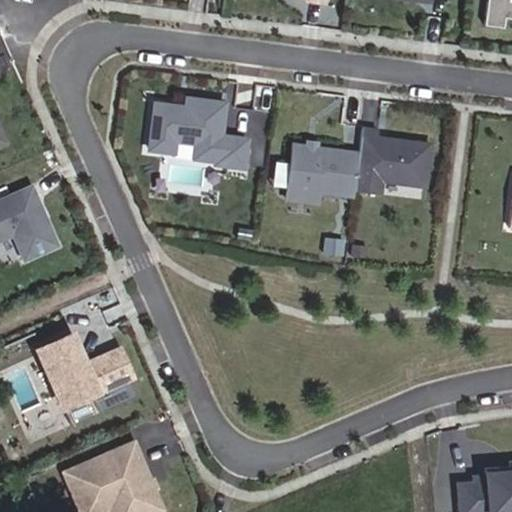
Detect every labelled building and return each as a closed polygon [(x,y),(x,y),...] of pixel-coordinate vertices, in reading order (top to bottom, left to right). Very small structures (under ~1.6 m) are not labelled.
[(511,0),(486,0),(483,28),(502,30),(503,20),(511,21),(511,0)] [(222,140),(227,108),(189,103),(188,112),(157,107),(151,153),(175,156),(176,144),(198,147),(196,162),(218,165),(217,168),(245,171),(249,144),(222,140)] [(423,190),(429,148),(384,142),(381,145),(375,144),(377,134),(361,132),(357,157),(352,195),(378,198),(380,185),(423,190)] [(352,195),(357,157),(292,148),(286,192),(287,192),(317,196),(352,200),(352,195)] [(56,248),(31,188),(0,201),(0,241),(11,237),(22,263),(56,248)] [(316,207),(317,196),(287,192),(286,203),(316,207)] [(339,259),(341,244),(322,242),(320,257),(339,259)] [(364,261),(365,251),(351,249),(349,259),(364,261)] [(61,409),(130,378),(118,351),(83,367),(70,336),(36,351),(43,368),(49,366),(59,389),(53,391),(61,409)] [(158,511),(160,511),(131,445),(61,475),(77,511),(80,511),(118,496),(124,511),(158,511)] [(511,511),(511,463),(506,464),(506,469),(482,470),(482,479),(470,479),(470,485),(455,485),(456,511),(511,511)] [(124,511),(118,496),(80,511),(105,511),(108,511),(124,511)]
